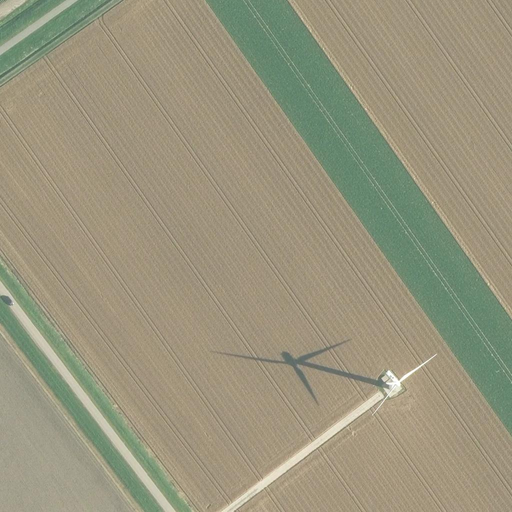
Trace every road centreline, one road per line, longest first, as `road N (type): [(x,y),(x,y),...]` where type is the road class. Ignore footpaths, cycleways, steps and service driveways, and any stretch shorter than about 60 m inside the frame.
road 1 (unclassified): [(170,511),(0,288)]
road 2 (track): [(228,511),(392,387)]
